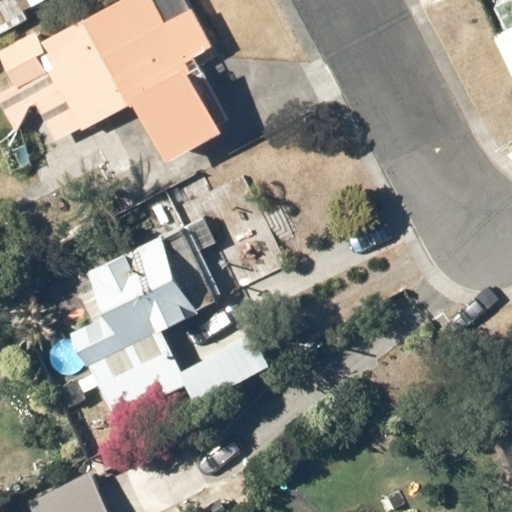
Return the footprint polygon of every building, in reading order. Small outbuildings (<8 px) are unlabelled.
[(0,0),(0,30),(64,0),(0,0)] [(167,19),(157,0),(112,0),(45,33),(42,26),(0,46),(0,51),(16,83),(0,91),(0,96),(15,126),(43,112),(57,139),(137,99),(166,156),(225,126),(191,58),(214,46),(194,6),(167,19)] [(511,23),(494,33),(496,35),(511,67),(511,23)] [(223,296),(180,217),(84,268),(108,313),(72,333),(106,397),(69,417),(88,452),(155,417),(148,402),(185,382),(196,402),(269,363),(251,328),(213,348),(194,311),(223,296)] [(420,336),(381,357),(402,396),(441,375),(420,336)] [(113,511),(93,470),(32,498),(38,511),(113,511)]
